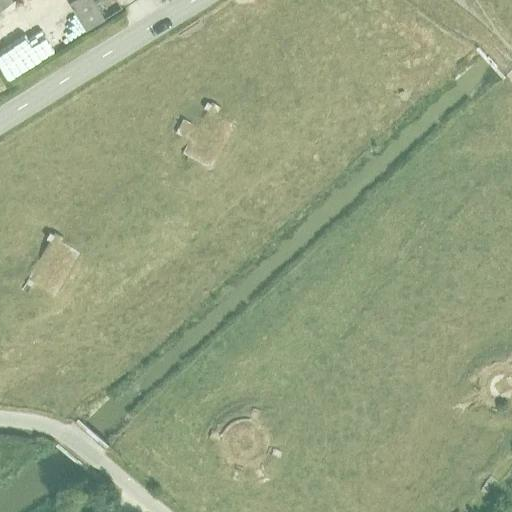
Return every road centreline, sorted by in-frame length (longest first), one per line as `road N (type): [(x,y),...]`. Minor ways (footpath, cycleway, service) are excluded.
road 1 (tertiary): [(0,119),(192,0)]
road 2 (unclassified): [(0,417),(61,428),(160,511)]
